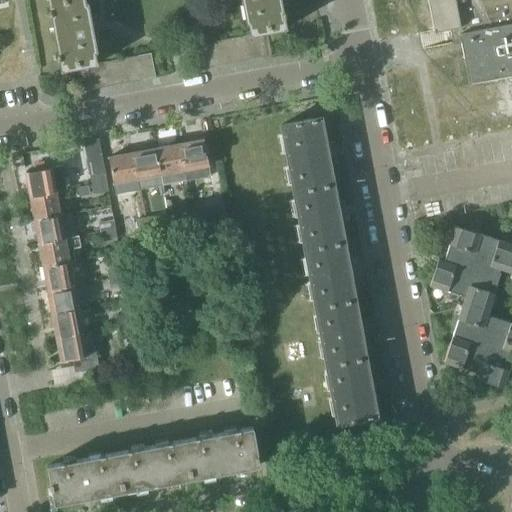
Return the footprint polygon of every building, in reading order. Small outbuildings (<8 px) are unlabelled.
[(80,66),(93,63),(96,63),(96,61),(95,61),(93,51),(96,51),(87,1),(85,2),(84,0),(47,0),(49,8),(48,8),(49,14),(50,14),(57,52),(56,53),(57,59),(58,58),(60,68),(60,70),(80,66)] [(253,34),(266,31),(286,27),(286,26),(285,26),(283,16),(285,16),(283,10),(282,10),(280,0),(241,0),(246,23),(247,23),(249,33),(249,35),(253,34)] [(511,0),(407,0),(442,183),(511,170),(511,0)] [(266,31),(253,34),(258,57),(271,55),(266,31)] [(253,34),(249,35),(243,36),(247,59),(258,57),(253,34)] [(235,61),(247,59),(243,36),(231,38),(235,61)] [(223,63),(235,61),(231,38),(219,40),(223,63)] [(212,65),(223,63),(219,40),(208,42),(212,65)] [(212,65),(208,42),(196,45),(201,68),(212,65)] [(149,53),(138,55),(143,79),(154,76),(149,53)] [(131,81),(143,79),(138,55),(127,57),(131,81)] [(120,83),(131,81),(127,57),(115,59),(120,83)] [(109,85),(120,83),(115,59),(104,61),(109,85)] [(104,61),(96,63),(93,63),(97,87),(109,85),(104,61)] [(97,87),(93,63),(80,66),(84,89),(97,87)] [(292,187),(331,180),(319,116),(280,124),(292,187)] [(179,143),(183,169),(207,165),(202,138),(179,143)] [(155,147),(159,173),(183,169),(179,143),(155,147)] [(131,152),(136,178),(159,173),(155,147),(131,152)] [(136,178),(131,152),(107,156),(112,182),(136,178)] [(102,158),(86,161),(89,176),(92,175),(104,173),(105,173),(102,158)] [(29,195),(55,191),(50,167),(24,172),(29,195)] [(105,182),(104,173),(92,175),(89,176),(91,184),(105,182)] [(331,180),(292,187),(303,248),(343,241),(331,180)] [(107,190),(105,182),(91,184),(92,193),(107,190)] [(90,195),(88,186),(75,188),(77,198),(90,195)] [(59,215),(55,191),(29,195),(33,219),(59,215)] [(224,208),(193,214),(196,230),(227,224),(224,208)] [(183,215),(169,217),(171,227),(171,231),(172,234),(196,230),(193,214),(192,209),(183,211),(183,215)] [(61,227),(59,215),(33,219),(37,242),(64,238),(73,236),(71,225),(61,227)] [(152,215),(143,217),(146,231),(155,230),(152,215)] [(146,231),(143,217),(135,218),(137,233),(146,231)] [(99,231),(115,228),(113,219),(97,222),(99,231)] [(511,243),(454,224),(442,261),(436,259),(428,284),(463,295),(442,360),(478,372),(476,378),(501,386),(511,352),(511,322),(490,315),(489,317),(485,315),(498,272),(497,272),(498,267),(511,271),(511,243)] [(115,228),(99,231),(100,240),(116,237),(115,228)] [(77,235),(73,236),(64,238),(37,242),(42,266),(69,262),(74,260),(71,247),(79,246),(77,235)] [(303,248),(314,306),(354,298),(343,241),(303,248)] [(73,284),(69,262),(42,266),(46,288),(73,284)] [(107,277),(123,274),(121,266),(106,269),(107,277)] [(123,274),(107,277),(109,288),(125,285),(123,274)] [(77,307),(73,284),(46,288),(51,312),(77,307)] [(314,306),(325,364),(364,356),(354,298),(314,306)] [(82,332),(77,307),(51,312),(55,336),(82,332)] [(117,325),(132,322),(130,313),(115,316),(117,325)] [(132,322),(117,325),(118,333),(133,330),(132,322)] [(90,331),(82,332),(55,336),(60,360),(71,358),(74,371),(97,367),(90,331)] [(364,356),(325,364),(336,423),(376,415),(364,356)] [(182,439),(190,477),(224,471),(258,465),(251,426),(182,439)] [(190,477),(182,439),(115,452),(122,490),(156,484),(190,477)] [(122,490),(115,452),(46,465),(53,503),(88,496),(122,490)]
